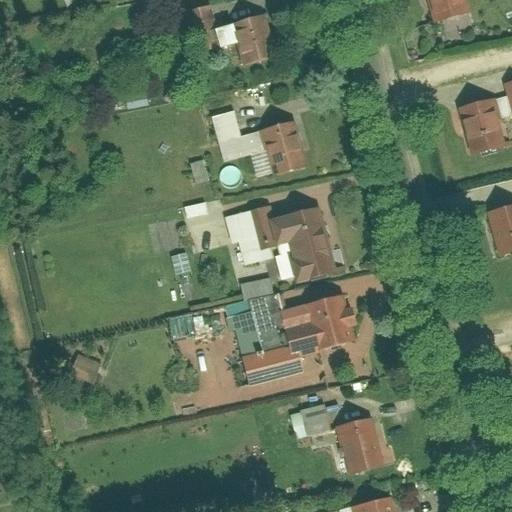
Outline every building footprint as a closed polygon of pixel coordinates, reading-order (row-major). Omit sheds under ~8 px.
[(426,0),(433,21),(469,11),(466,0),(426,0)] [(211,51),(219,49),(210,7),(192,11),(198,43),(208,41),(211,51)] [(228,25),(240,67),(276,57),(264,15),(228,25)] [(457,108),(469,157),(506,148),(494,99),(457,108)] [(259,131),(272,176),(307,166),(294,121),(259,131)] [(290,239),(294,256),(289,257),(295,279),(335,269),(319,205),(269,218),(275,243),(290,239)] [(499,255),(511,251),(511,205),(488,211),(499,255)] [(340,294),(279,309),(291,359),(355,344),(351,326),(356,325),(351,306),(344,308),(340,294)] [(72,372),(94,381),(102,361),(79,352),(72,372)] [(291,413),(297,440),(332,433),(326,405),(291,413)] [(335,428),(348,476),(382,467),(369,419),(335,428)] [(396,511),(393,496),(349,506),(350,511),(396,511)]
